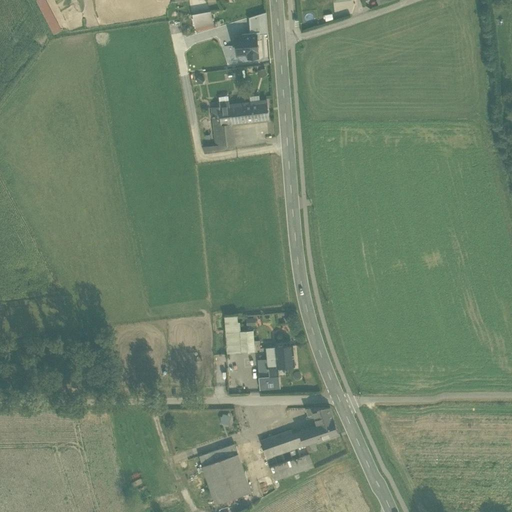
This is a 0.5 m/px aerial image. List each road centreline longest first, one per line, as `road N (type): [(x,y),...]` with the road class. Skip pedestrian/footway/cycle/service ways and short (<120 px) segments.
road 1 (secondary): [(277,0),(298,255),(339,396)]
road 2 (residential): [(0,400),(339,396)]
road 3 (track): [(288,143),(200,154),(172,4)]
road 4 (residential): [(339,396),(511,395)]
road 5 (secondary): [(339,396),(391,511)]
